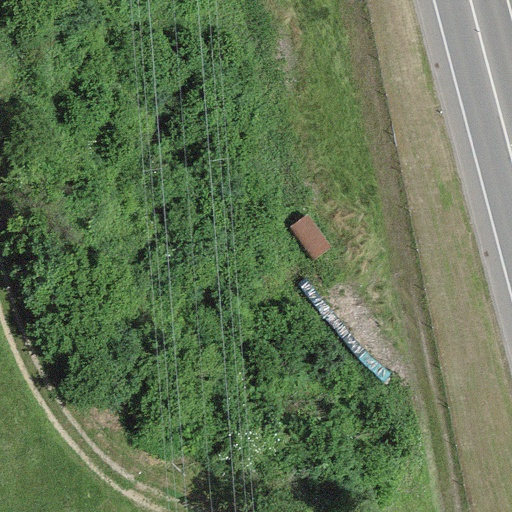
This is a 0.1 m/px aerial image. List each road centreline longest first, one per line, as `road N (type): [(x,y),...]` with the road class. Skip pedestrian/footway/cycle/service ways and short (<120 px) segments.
road 1 (track): [(352,0),(453,511)]
road 2 (unclassified): [(182,511),(80,430),(20,307),(0,207)]
road 3 (trunk): [(470,0),(511,157)]
